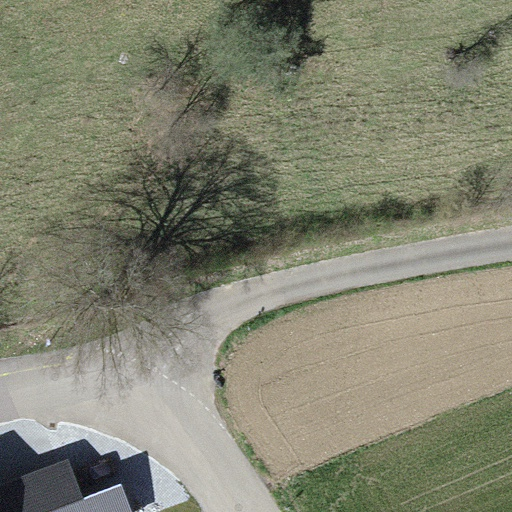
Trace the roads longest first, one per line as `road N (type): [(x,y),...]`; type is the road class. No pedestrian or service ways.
road 1 (track): [(155,398),(236,309),(511,259)]
road 2 (residential): [(232,511),(155,398),(0,394)]
